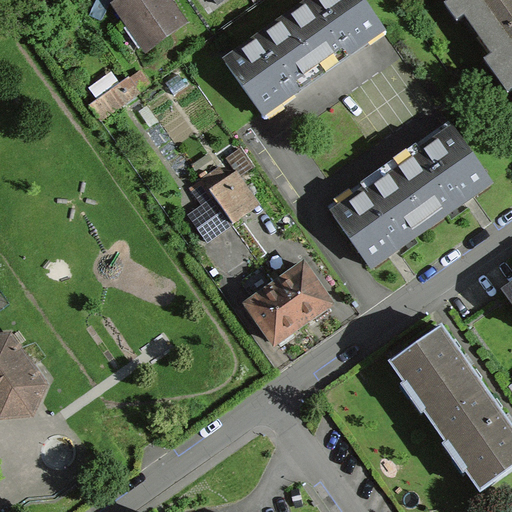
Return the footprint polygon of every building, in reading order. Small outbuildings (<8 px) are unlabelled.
[(185,20),(170,0),(113,0),(107,4),(142,52),(185,20)] [(487,66),(499,84),(511,75),(511,0),(457,0),(445,9),(460,33),(474,24),(498,58),(487,66)] [(511,75),(499,84),(511,102),(511,75)] [(304,261),(244,302),(276,348),(336,307),(304,261)] [(511,280),(500,289),(511,305),(511,280)] [(390,361),(479,489),(511,465),(511,425),(442,324),(390,361)] [(17,331),(0,331),(0,422),(40,422),(55,381),(17,331)]
